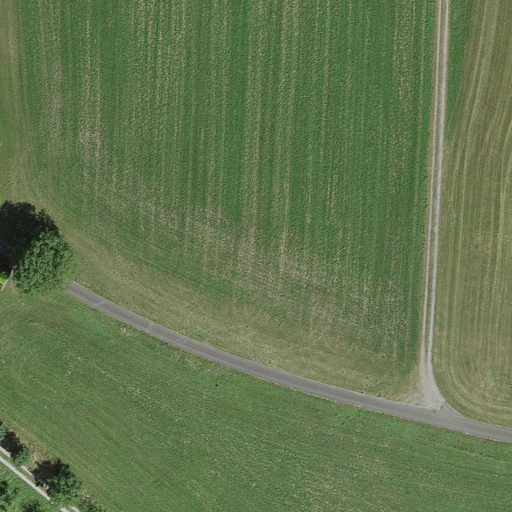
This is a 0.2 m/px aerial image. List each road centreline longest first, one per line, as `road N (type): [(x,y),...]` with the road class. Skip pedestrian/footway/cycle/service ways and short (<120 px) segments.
road 1 (residential): [(0,244),(186,343),(347,396),(511,434)]
road 2 (track): [(444,0),(427,417)]
